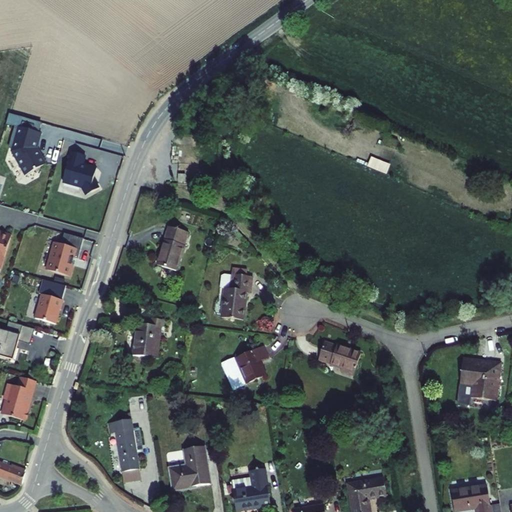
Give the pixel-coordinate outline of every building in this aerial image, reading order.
[(40,119),(8,110),(5,120),(17,124),(11,148),(24,172),(45,160),(36,145),(40,130),(38,129),(40,119)] [(84,153),(70,149),(62,179),(81,184),(85,192),(98,185),(93,176),(96,165),(82,161),(84,153)] [(373,156),(369,166),(388,173),(392,164),(373,156)] [(182,229),(163,222),(150,260),(170,266),(182,229)] [(0,265),(11,231),(0,228),(0,265)] [(85,236),(65,230),(62,241),(56,239),(49,267),(70,273),(75,255),(79,256),(85,236)] [(224,284),(220,313),(241,316),(244,288),(249,289),(251,272),(230,270),(226,269),(220,273),(219,283),(224,284)] [(68,283),(45,277),(41,291),(43,292),(36,316),(57,322),(64,298),(63,298),(68,283)] [(130,321),(127,352),(152,355),(156,324),(159,325),(160,318),(146,316),(145,323),(130,321)] [(24,323),(10,319),(7,329),(0,326),(0,345),(2,346),(1,349),(7,351),(6,355),(12,356),(14,349),(16,349),(20,339),(24,323)] [(36,327),(24,323),(20,339),(32,342),(36,327)] [(322,340),(317,357),(328,361),(328,362),(339,366),(338,368),(352,373),(359,350),(335,342),(334,345),(322,340)] [(235,357),(246,382),(265,374),(258,359),(267,355),(262,345),(235,357)] [(471,385),(470,395),(495,398),(500,361),(464,356),(460,383),(471,385)] [(27,410),(34,379),(20,376),(18,386),(8,383),(4,399),(8,399),(4,414),(25,419),(25,418),(26,418),(28,411),(27,410)] [(132,429),(130,420),(124,421),(107,424),(109,434),(114,433),(121,472),(139,469),(136,453),(142,451),(138,428),(132,429)] [(170,468),(173,491),(209,485),(204,447),(184,450),(186,466),(170,468)] [(0,461),(0,472),(24,481),(27,472),(25,471),(26,467),(17,464),(16,467),(0,461)] [(233,490),(236,511),(270,505),(264,468),(249,470),(252,486),(233,490)] [(141,480),(139,469),(121,472),(123,483),(141,480)] [(348,486),(352,511),(369,511),(368,501),(386,498),(383,481),(348,486)] [(478,508),(478,511),(492,511),(488,485),(453,491),(456,511),(478,508)]
